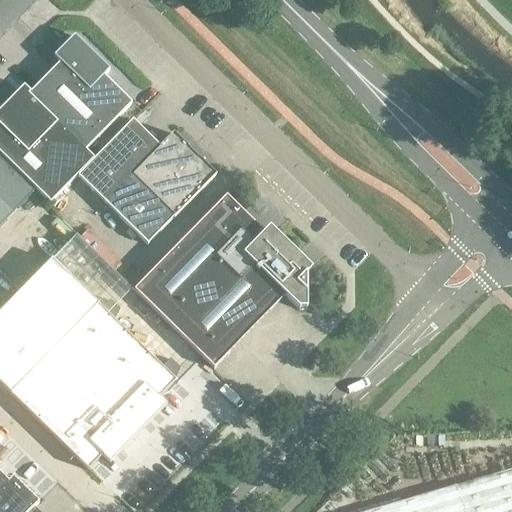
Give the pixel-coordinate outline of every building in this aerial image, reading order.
[(59,65),(30,95),(28,97),(85,153),(131,106),(103,78),(109,73),(73,38),(53,59),(59,65)] [(93,161),(85,153),(28,97),(30,95),(24,89),(0,113),(0,156),(49,205),(93,161)] [(215,177),(173,135),(159,149),(132,122),(77,178),(147,247),(215,177)] [(0,228),(33,194),(0,162),(0,228)] [(269,229),(263,235),(226,198),(133,293),(213,371),(228,355),(222,350),(279,292),(298,311),(299,311),(306,311),(306,277),(311,271),(269,229)] [(174,383),(106,316),(50,262),(0,313),(0,386),(88,472),(102,458),(109,465),(165,407),(158,400),(174,383)] [(511,511),(511,468),(339,511),(511,511)] [(0,475),(0,511),(30,511),(33,509),(34,509),(38,504),(12,479),(8,483),(0,475)]
